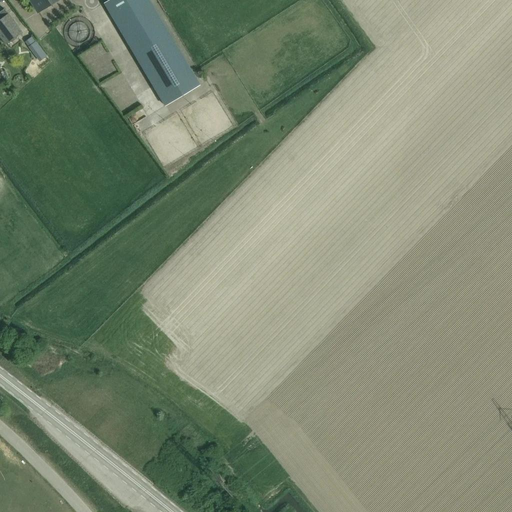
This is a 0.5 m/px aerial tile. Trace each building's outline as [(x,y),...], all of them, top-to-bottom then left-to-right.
[(30,0),(37,11),(56,0),(30,0)] [(165,105),(199,85),(148,0),(110,0),(105,4),(165,105)] [(21,32),(10,16),(4,8),(0,11),(0,37),(5,44),(21,32)] [(74,26),(91,32),(96,17),(79,12),(74,26)] [(41,25),(33,30),(48,51),(55,46),(41,25)] [(39,62),(46,56),(31,36),(25,42),(39,62)] [(20,75),(26,68),(21,64),(15,71),(20,75)]
